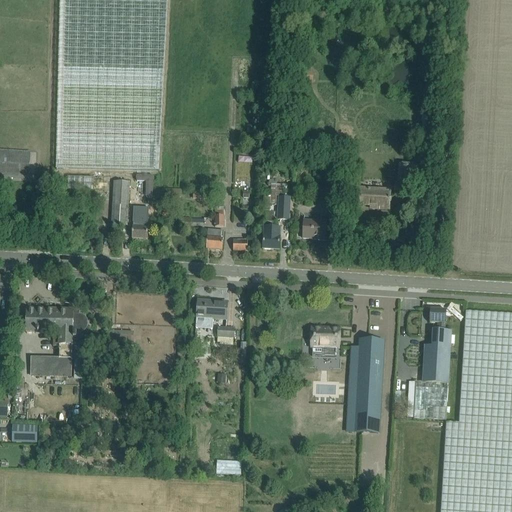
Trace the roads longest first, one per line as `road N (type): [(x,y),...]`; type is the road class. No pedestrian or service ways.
road 1 (unclassified): [(511,290),(0,257)]
road 2 (unknown): [(391,293),(379,511)]
